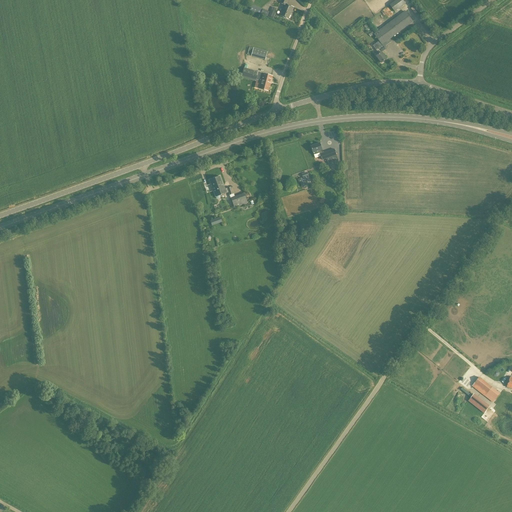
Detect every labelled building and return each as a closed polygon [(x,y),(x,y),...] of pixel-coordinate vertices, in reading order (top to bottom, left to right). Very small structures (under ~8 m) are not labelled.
[(281,0),(280,3),(285,5),(280,16),(288,19),(292,12),(294,8),(287,5),(288,0),(281,0)] [(395,12),(406,4),(403,0),(397,0),(390,5),(395,12)] [(269,12),(263,9),(261,15),(267,17),(269,12)] [(374,34),(379,41),(373,46),(379,54),(376,56),(381,63),(387,59),(382,53),(382,52),(386,49),(385,49),(386,48),(385,46),(391,42),(390,40),(413,22),(405,11),(374,34)] [(251,56),(265,60),(267,51),(253,47),(251,56)] [(272,76),(263,74),(263,73),(257,72),(258,71),(243,68),(241,76),(261,81),(259,89),(268,91),(269,87),(270,87),(272,76)] [(323,153),(322,150),(320,143),(311,146),(313,153),(315,158),(321,156),(322,160),(326,159),(328,164),(338,161),(334,149),(323,153)] [(304,180),(310,178),(309,174),(303,176),(303,177),(297,179),(299,182),(300,182),(302,187),(306,186),(304,180)] [(224,186),(223,186),(220,176),(209,180),(215,197),(216,197),(216,198),(218,199),(220,199),(220,197),(220,195),(226,193),(228,192),(230,197),(234,196),(230,187),(225,189),(224,186)] [(234,197),(234,196),(230,197),(234,208),(248,204),(244,193),(234,197)] [(212,226),(222,222),(220,217),(210,221),(212,226)] [(492,387),(479,377),(472,386),(493,403),(500,394),(492,387)] [(469,401),(484,413),(490,406),(475,393),(469,401)]
